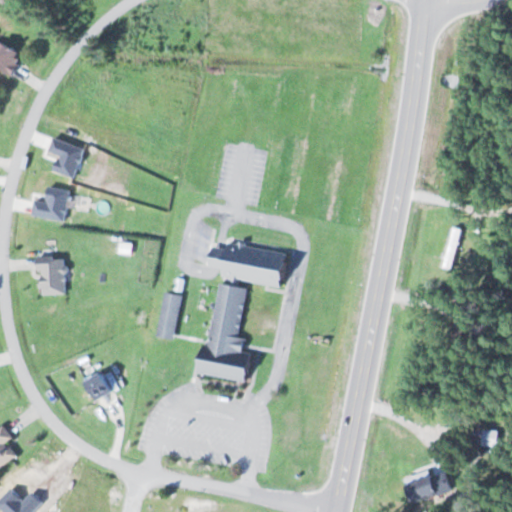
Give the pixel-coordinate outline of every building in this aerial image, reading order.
[(0,50),(0,66),(12,75),(26,54),(7,41),(0,50)] [(456,271),(466,228),(453,225),(444,268),(456,271)] [(42,294),(69,293),(68,258),(41,258),(42,294)] [(250,286),(220,281),(205,374),(255,383),(258,366),(254,365),(256,355),(247,354),(250,338),(242,337),(250,286)] [(185,295),(167,291),(160,336),(178,338),(185,295)] [(120,395),(116,375),(94,379),(97,399),(120,395)] [(0,472),(21,455),(11,443),(17,438),(6,424),(0,429),(0,472)] [(408,484),(414,504),(460,492),(455,471),(408,484)]
